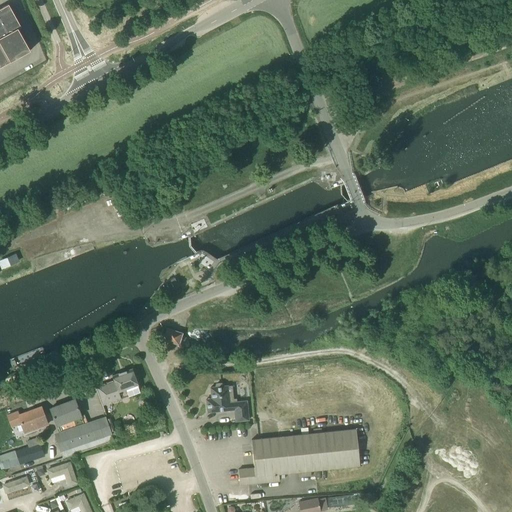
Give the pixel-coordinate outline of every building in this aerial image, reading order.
[(8,4),(0,8),(0,15),(9,33),(18,28),(21,27),(8,4)] [(0,37),(9,33),(0,15),(0,37)] [(0,37),(0,41),(11,61),(30,50),(18,28),(9,33),(0,37)] [(0,66),(0,67),(11,61),(0,41),(0,66)] [(326,61),(320,64),(322,70),(329,68),(326,61)] [(0,264),(2,269),(20,261),(16,253),(0,260),(0,264)] [(166,281),(173,297),(181,293),(174,277),(166,281)] [(180,345),(180,344),(179,344),(182,334),(183,334),(183,333),(166,328),(167,329),(164,339),(163,339),(162,340),(180,345)] [(112,375),(114,380),(97,386),(103,405),(140,392),(132,368),(112,375)] [(235,421),(248,420),(247,401),(234,402),(234,399),(233,397),(231,395),(229,395),(228,385),(223,386),(221,383),(216,384),(215,387),(210,387),(212,399),(206,399),(207,412),(234,409),(235,421)] [(74,399),(50,408),(56,425),(58,425),(62,436),(56,438),(63,458),(114,441),(111,434),(105,417),(88,423),(84,414),(81,416),(74,399)] [(47,424),(41,407),(19,415),(17,411),(7,415),(12,426),(21,423),(24,430),(37,425),(38,428),(47,424)] [(356,429),(251,440),(254,467),(238,469),(240,485),(280,481),(279,474),(360,466),(356,429)] [(39,443),(5,455),(0,456),(0,466),(1,470),(9,467),(43,455),(39,443)] [(443,458),(452,462),(466,469),(473,455),(451,443),(443,458)] [(69,485),(76,482),(70,462),(48,470),(50,477),(65,472),(69,485)] [(43,467),(37,470),(39,476),(45,474),(43,467)] [(27,485),(29,484),(26,477),(3,485),(6,492),(22,487),(24,487),(25,486),(27,485)] [(91,511),(83,494),(67,501),(70,509),(79,505),(81,511),(91,511)] [(325,498),(318,499),(318,498),(299,502),(300,511),(320,511),(327,510),(325,498)]
